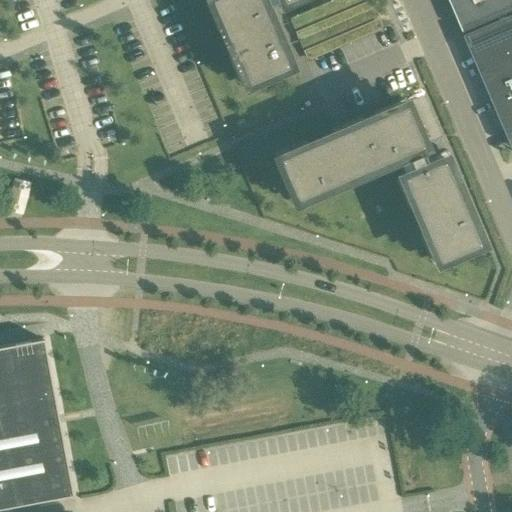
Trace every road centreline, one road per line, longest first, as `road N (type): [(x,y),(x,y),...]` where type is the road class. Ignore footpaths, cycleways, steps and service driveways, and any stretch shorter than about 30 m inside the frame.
road 1 (tertiary): [(505,347),(281,273),(141,250),(0,245)]
road 2 (tertiary): [(0,278),(206,290),(340,318),(499,370)]
road 3 (residential): [(511,231),(412,0)]
